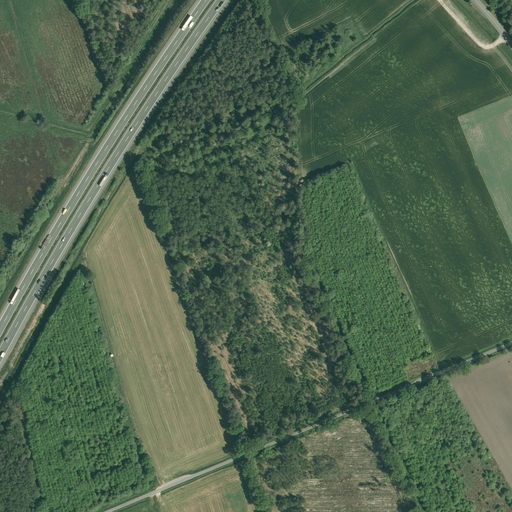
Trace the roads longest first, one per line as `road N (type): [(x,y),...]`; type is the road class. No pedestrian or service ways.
road 1 (unclassified): [(511,343),(108,511)]
road 2 (motorway): [(0,358),(85,206),(221,0)]
road 3 (motorway): [(205,0),(73,200),(0,331)]
